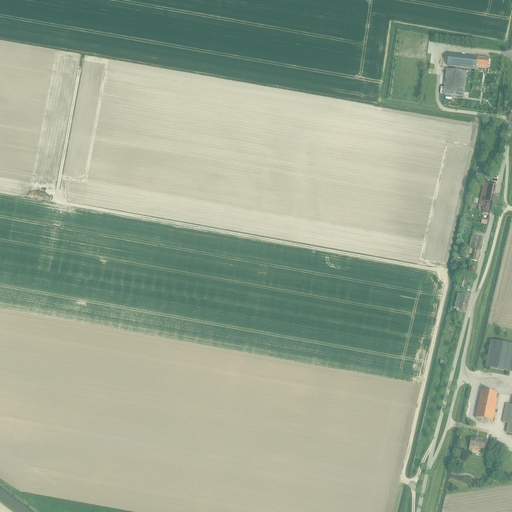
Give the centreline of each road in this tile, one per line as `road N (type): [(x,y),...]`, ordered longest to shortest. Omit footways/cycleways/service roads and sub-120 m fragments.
road 1 (track): [(78,70),(55,200),(442,270),(447,284),(402,478),(412,483)]
road 2 (unclassified): [(418,511),(511,118)]
road 3 (track): [(470,301),(504,207),(506,150)]
